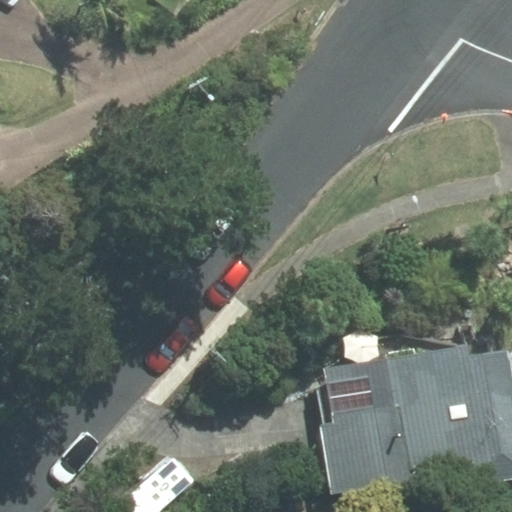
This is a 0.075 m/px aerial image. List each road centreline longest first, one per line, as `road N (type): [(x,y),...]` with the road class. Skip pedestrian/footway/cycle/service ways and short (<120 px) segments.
road 1 (residential): [(0,469),(402,0)]
road 2 (residential): [(402,0),(511,56)]
